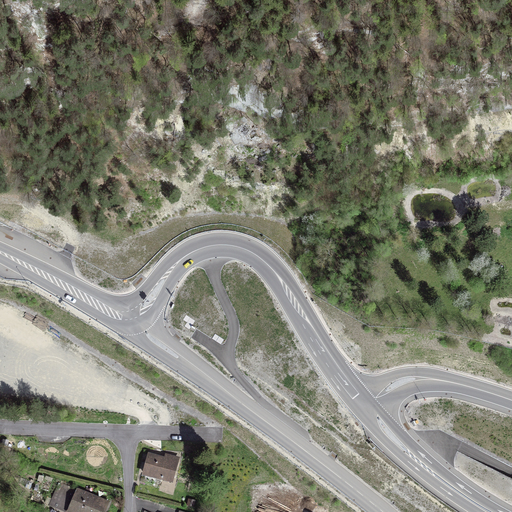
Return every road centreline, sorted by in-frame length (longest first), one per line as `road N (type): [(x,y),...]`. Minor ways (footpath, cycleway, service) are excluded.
road 1 (trunk): [(127,316),(187,253),(242,247),(274,271),(365,403)]
road 2 (unclassified): [(127,316),(380,511)]
road 3 (trunk): [(501,511),(365,403)]
road 4 (trunk): [(365,403),(376,430),(402,456),(477,511)]
road 5 (track): [(0,395),(130,408),(140,430)]
road 6 (trunk): [(511,400),(420,378),(365,403)]
road 7 (secondary): [(0,252),(127,316)]
road 8 (residential): [(122,430),(0,428)]
